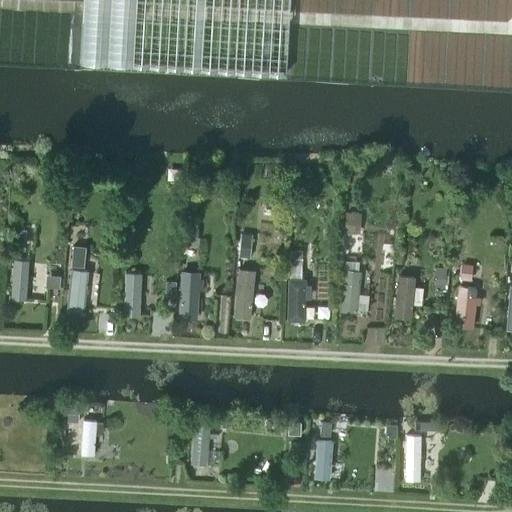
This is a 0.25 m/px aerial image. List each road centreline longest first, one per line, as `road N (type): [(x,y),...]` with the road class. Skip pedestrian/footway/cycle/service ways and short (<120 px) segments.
road 1 (track): [(511,367),(0,341)]
road 2 (track): [(511,28),(0,3)]
road 3 (track): [(0,487),(415,511)]
